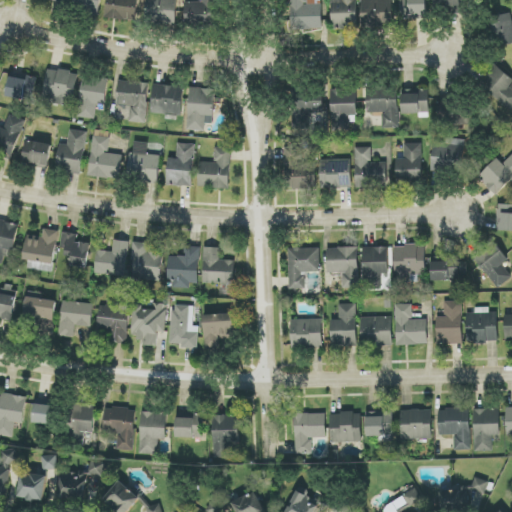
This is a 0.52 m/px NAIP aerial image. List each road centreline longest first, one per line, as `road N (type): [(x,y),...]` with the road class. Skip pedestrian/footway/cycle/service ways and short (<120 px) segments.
road 1 (residential): [(0,359),(211,383),(511,375)]
road 2 (residential): [(451,217),(144,215),(0,191)]
road 3 (residential): [(13,31),(143,55),(448,57)]
road 4 (residential): [(263,381),(251,0)]
